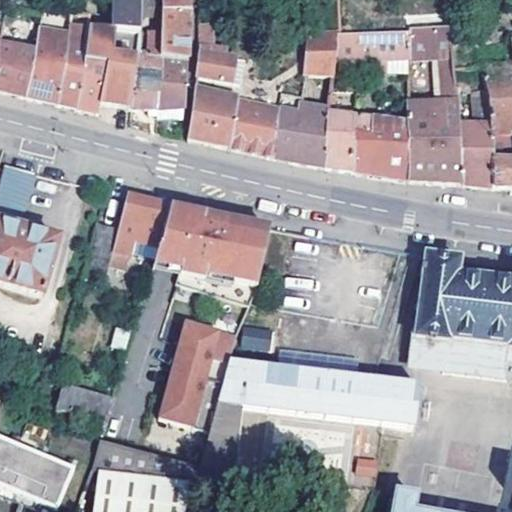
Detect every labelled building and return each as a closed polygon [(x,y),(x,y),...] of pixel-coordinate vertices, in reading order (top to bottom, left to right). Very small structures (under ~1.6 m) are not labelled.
[(105,66),(99,107),(104,108),(129,112),(133,55),(134,37),(136,0),(112,0),(111,36),(89,31),(84,62),(105,66)] [(158,0),(158,32),(157,57),(187,58),(189,6),(188,0),(158,0)] [(4,25),(1,42),(0,46),(0,92),(19,97),(26,98),(35,52),(25,50),(28,30),(4,25)] [(70,34),(58,106),(62,107),(76,110),(84,62),(89,31),(71,27),(70,34)] [(40,28),(35,52),(26,98),(32,100),(58,106),(70,34),(40,28)] [(453,57),(450,28),(410,30),(409,59),(453,57)] [(337,35),(334,63),(409,59),(410,30),(337,35)] [(129,112),(149,110),(155,110),(157,57),(158,32),(145,32),(144,55),(133,55),(129,112)] [(334,63),(337,35),(307,37),(303,76),(332,78),(334,63)] [(235,58),(197,52),(197,64),(195,77),(231,84),(235,58)] [(187,58),(157,57),(155,110),(155,115),(155,122),(181,121),(182,109),(187,58)] [(105,66),(84,62),(76,110),(81,111),(98,115),(99,107),(105,66)] [(511,191),(511,66),(490,68),(492,190),(511,191)] [(492,190),(490,68),(455,70),(457,94),(473,94),(474,124),(459,125),(461,187),(469,188),(492,190)] [(328,104),(349,107),(351,92),(330,89),(328,104)] [(207,146),(228,150),(235,102),(193,93),(187,141),(207,146)] [(280,112),(235,102),(228,150),(264,159),(272,160),(280,112)] [(461,187),(459,125),(458,102),(408,103),(409,105),(408,124),(407,183),(430,185),(454,186),(461,187)] [(323,171),(328,112),(300,109),(298,116),(280,112),(272,160),(314,169),(323,171)] [(363,177),(407,183),(408,124),(390,122),(328,112),(323,171),(347,174),(363,177)] [(32,174),(5,168),(0,185),(0,287),(41,299),(57,243),(28,234),(17,231),(32,174)] [(134,247),(149,250),(158,252),(169,209),(147,205),(127,201),(119,232),(112,256),(131,261),(134,247)] [(191,214),(169,209),(158,252),(151,274),(177,280),(175,288),(247,303),(257,273),(260,274),(270,231),(194,217),(191,216),(191,214)] [(104,288),(112,256),(119,232),(96,226),(81,282),(104,288)] [(145,263),(149,250),(134,247),(131,261),(145,263)] [(460,262),(426,258),(412,368),(442,372),(442,374),(505,382),(506,380),(511,380),(511,283),(458,277),(460,262)] [(113,328),(111,348),(127,349),(128,329),(113,328)] [(234,349),(183,335),(169,382),(220,397),(230,365),(234,349)] [(218,407),(241,410),(414,431),(419,388),(230,365),(218,407)] [(220,397),(169,382),(155,429),(207,445),(218,407),(220,397)] [(57,413),(103,427),(112,402),(64,388),(57,413)] [(207,445),(199,470),(202,471),(232,480),(241,410),(218,407),(207,445)] [(173,483),(176,464),(99,442),(92,469),(91,473),(97,473),(91,511),(181,511),(186,485),(173,483)] [(0,490),(26,502),(49,511),(59,511),(76,479),(0,446),(0,490)] [(355,457),(354,475),(376,476),(376,458),(355,457)] [(202,471),(199,470),(176,464),(173,483),(186,485),(200,487),(202,471)] [(231,491),(232,480),(202,471),(200,487),(231,491)] [(0,498),(31,511),(49,511),(26,502),(0,490),(0,498)] [(495,511),(496,510),(471,505),(469,511),(412,511),(415,500),(395,495),(392,511),(495,511)]
